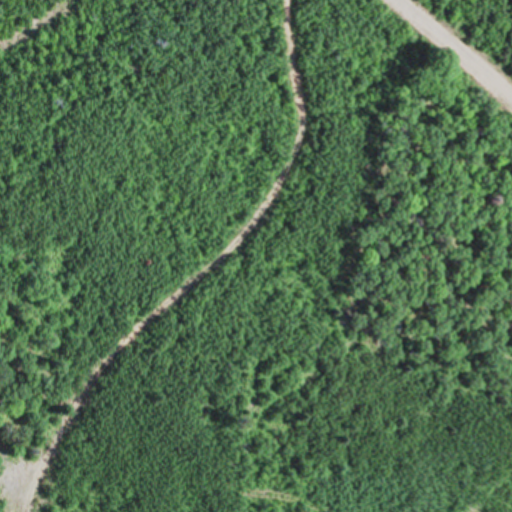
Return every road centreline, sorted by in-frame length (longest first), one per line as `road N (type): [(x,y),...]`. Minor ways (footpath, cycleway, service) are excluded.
road 1 (track): [(283,0),(294,119),(288,159),(238,238),(109,350),(22,478),(17,511)]
road 2 (residential): [(511,98),(392,0)]
